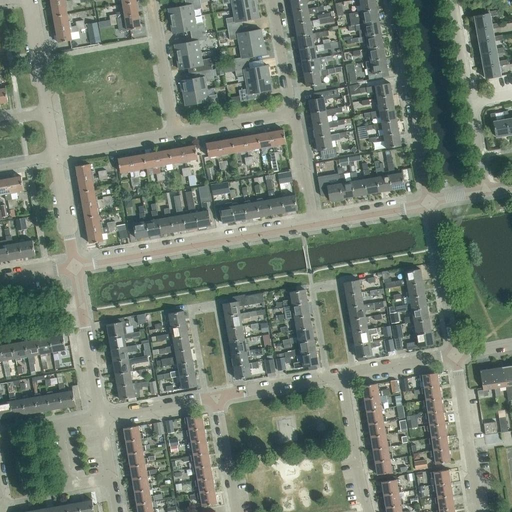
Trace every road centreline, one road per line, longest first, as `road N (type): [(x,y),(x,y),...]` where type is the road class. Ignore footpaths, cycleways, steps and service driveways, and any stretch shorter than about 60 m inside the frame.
road 1 (residential): [(312,225),(74,266)]
road 2 (residential): [(429,203),(390,0)]
road 3 (residential): [(233,395),(218,308),(191,312),(205,399)]
road 4 (residential): [(327,379),(312,291),(336,287),(354,374)]
road 5 (residential): [(477,511),(455,355)]
road 6 (residential): [(455,355),(429,203)]
road 7 (residential): [(96,413),(74,266)]
road 8 (residential): [(367,511),(340,377)]
road 9 (residential): [(175,134),(150,0)]
road 10 (residential): [(175,134),(56,156)]
